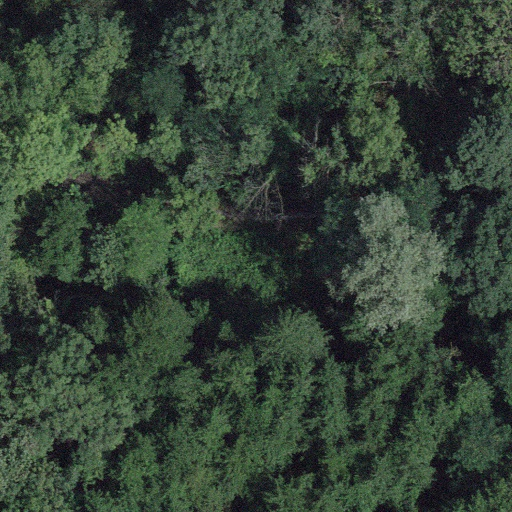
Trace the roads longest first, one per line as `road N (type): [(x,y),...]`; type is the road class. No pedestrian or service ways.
road 1 (track): [(163,220),(446,171),(511,133)]
road 2 (track): [(0,144),(163,220)]
road 3 (track): [(0,277),(14,258),(163,220)]
